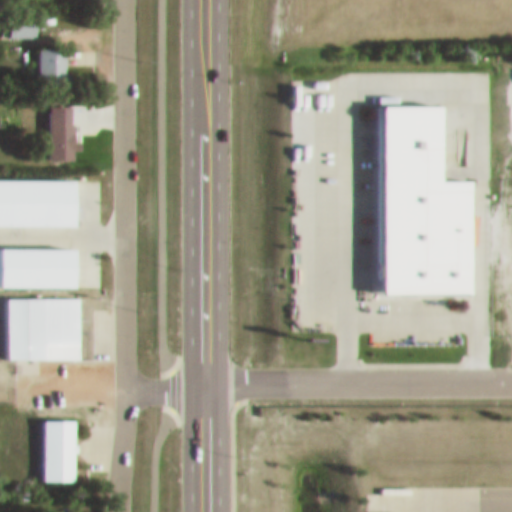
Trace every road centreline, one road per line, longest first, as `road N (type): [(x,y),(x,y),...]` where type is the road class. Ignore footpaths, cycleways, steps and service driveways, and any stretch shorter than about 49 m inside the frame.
road 1 (residential): [(118,511),(123,0)]
road 2 (primary): [(203,511),(202,0)]
road 3 (residential): [(511,376),(125,378)]
